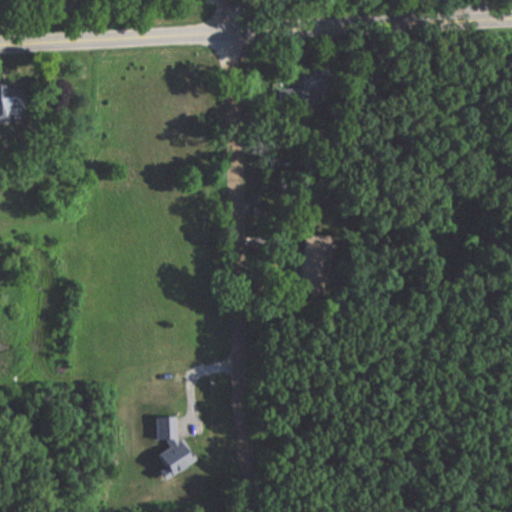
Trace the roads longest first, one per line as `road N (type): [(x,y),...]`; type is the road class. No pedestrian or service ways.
road 1 (tertiary): [(0,47),(511,21)]
road 2 (residential): [(244,511),(221,0)]
